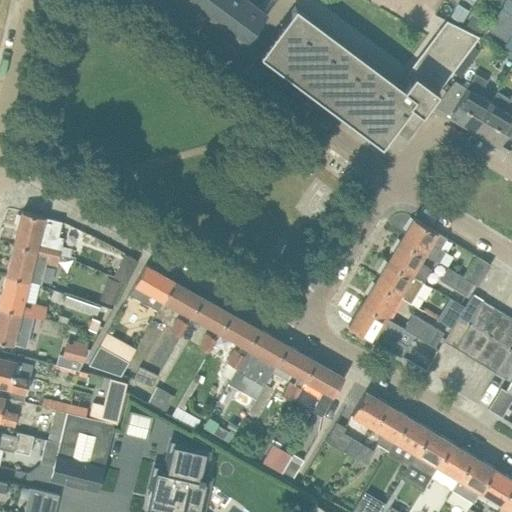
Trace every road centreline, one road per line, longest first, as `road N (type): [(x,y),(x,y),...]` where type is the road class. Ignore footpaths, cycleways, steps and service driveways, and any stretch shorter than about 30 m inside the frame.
road 1 (residential): [(302,328),(0,155)]
road 2 (residential): [(392,180),(149,0)]
road 3 (residential): [(511,453),(302,328)]
road 4 (residential): [(302,328),(392,180)]
road 5 (residential): [(511,171),(434,130),(392,180)]
road 6 (unclassified): [(0,144),(35,0)]
road 7 (residential): [(511,253),(392,180)]
